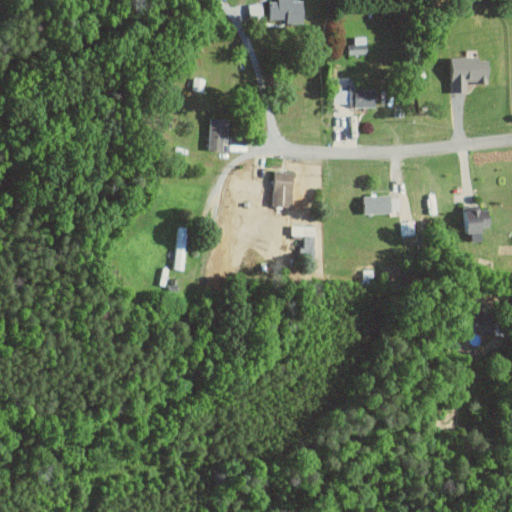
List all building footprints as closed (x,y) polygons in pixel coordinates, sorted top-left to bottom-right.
[(287,23),(304,23),(302,0),(276,0),(277,1),(268,1),(269,18),(287,18),(287,23)] [(366,36),(353,36),(353,43),(348,43),(348,53),(367,53),(366,36)] [(491,81),(490,59),(482,59),(481,55),(450,56),(451,92),(469,92),(468,82),(491,81)] [(333,103),(356,102),(356,107),(377,106),(376,87),(349,88),(349,90),(332,90),(333,103)] [(226,149),(227,118),(210,117),(209,149),(226,149)] [(293,206),(294,171),(275,170),(274,205),(293,206)] [(401,195),(364,196),(365,213),(401,212),(401,195)] [(464,232),(484,231),(483,206),(463,207),(464,232)] [(301,235),(301,254),(315,254),(316,225),(292,225),(292,235),(301,235)] [(497,334),(500,317),(472,312),(469,329),(497,334)]
